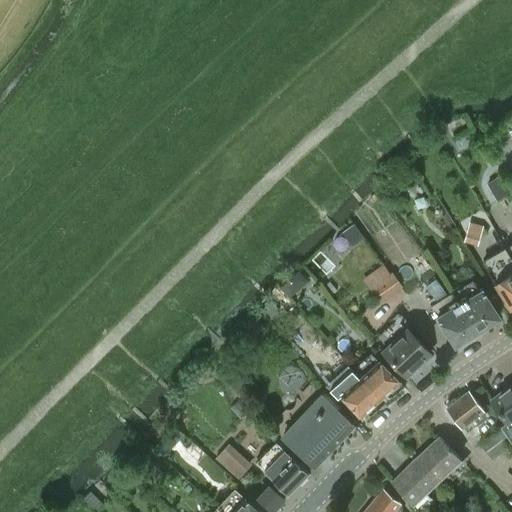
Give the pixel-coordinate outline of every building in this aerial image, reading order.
[(387,188),(385,190),(391,193),(394,195),(399,187),(391,181),(387,188)] [(353,222),(342,231),(353,244),(363,236),(353,222)] [(511,309),(511,261),(505,249),(483,262),(495,282),(511,310),(511,309)] [(454,286),(451,288),(459,301),(469,295),(472,293),(464,280),(454,286)] [(459,301),(477,330),(499,317),(481,288),(472,293),(469,295),(459,301)] [(262,308),(271,317),(272,316),(279,310),(271,301),(264,306),(262,308)] [(455,344),(477,330),(459,301),(437,315),(455,344)] [(241,326),(249,334),(261,323),(253,315),(241,326)] [(392,340),(381,349),(405,376),(408,374),(411,375),(418,369),(417,365),(424,360),(422,358),(432,349),(409,324),(412,322),(405,315),(397,322),(385,332),(392,340)] [(365,353),(352,365),(359,374),(373,362),(365,353)] [(360,377),(380,399),(400,382),(379,360),(360,377)] [(352,365),(339,377),(347,385),(359,374),(352,365)] [(361,417),(380,399),(360,377),(341,395),(361,417)] [(511,383),(490,399),(505,420),(501,423),(511,437),(511,436),(511,383)] [(486,416),(479,408),(480,407),(466,390),(447,406),(461,423),(471,414),(477,422),(486,416)] [(315,466),(353,425),(321,395),(283,436),(315,466)] [(173,425),(154,444),(164,454),(183,434),(173,425)] [(481,443),(492,456),(511,440),(502,427),(481,443)] [(415,456),(436,478),(460,456),(439,434),(415,456)] [(229,442),(215,457),(237,478),(251,463),(229,442)] [(283,447),(261,468),(272,479),(287,494),(309,473),(293,458),(283,447)] [(412,500),(436,478),(415,456),(392,478),(412,500)] [(272,511),(273,511),(285,499),(271,486),(259,499),(272,511)] [(383,487),(361,511),(389,511),(400,501),(383,487)] [(231,511),(259,511),(245,498),(231,511)]
